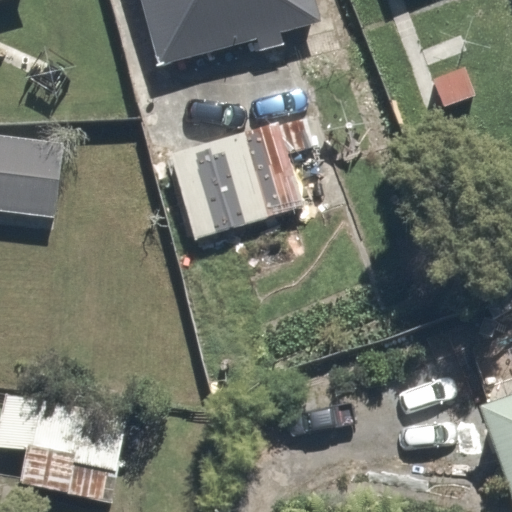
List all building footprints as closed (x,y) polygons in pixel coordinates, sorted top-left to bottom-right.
[(149,0),(174,77),(335,25),(326,0),(149,0)] [(246,134),(171,161),(203,252),(278,225),(246,134)] [(77,151),(0,137),(0,214),(64,226),(77,151)] [(143,421),(18,393),(0,469),(0,480),(123,509),(143,421)] [(511,402),(497,408),(511,447),(511,402)]
